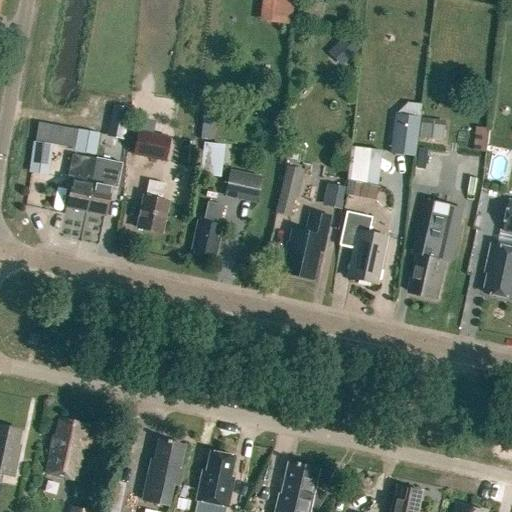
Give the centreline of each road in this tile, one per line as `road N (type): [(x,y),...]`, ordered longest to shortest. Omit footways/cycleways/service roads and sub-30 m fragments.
road 1 (residential): [(511,477),(0,362)]
road 2 (unclassified): [(0,248),(511,363)]
road 3 (unclassified): [(0,161),(28,0)]
